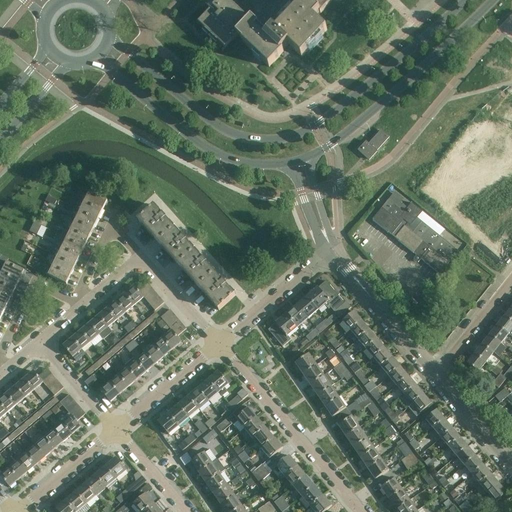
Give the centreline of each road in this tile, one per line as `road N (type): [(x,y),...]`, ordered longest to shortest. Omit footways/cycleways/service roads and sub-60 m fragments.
road 1 (secondary): [(466,0),(312,128),(267,140),(213,125),(108,39)]
road 2 (secondary): [(308,158),(494,0)]
road 3 (secondary): [(95,58),(204,148),(245,163),(289,163)]
road 4 (residential): [(360,511),(219,347)]
road 5 (tertiary): [(434,373),(333,252)]
road 6 (residential): [(219,347),(333,252)]
road 7 (residential): [(116,431),(219,347)]
road 8 (residential): [(0,354),(36,283),(83,306)]
road 9 (residential): [(83,306),(81,288),(112,226),(140,259)]
road 10 (residential): [(21,511),(116,431)]
road 11 (residential): [(434,373),(511,282)]
